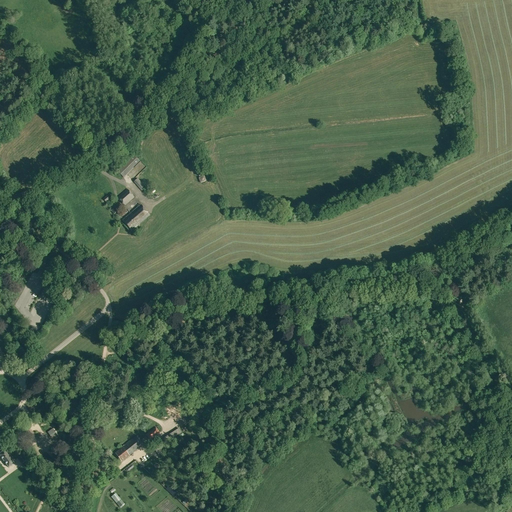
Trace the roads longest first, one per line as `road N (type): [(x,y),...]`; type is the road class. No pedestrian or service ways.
road 1 (track): [(217,0),(208,51),(92,165),(11,197),(0,209)]
road 2 (unclassified): [(110,307),(0,186)]
road 3 (track): [(104,354),(77,511)]
